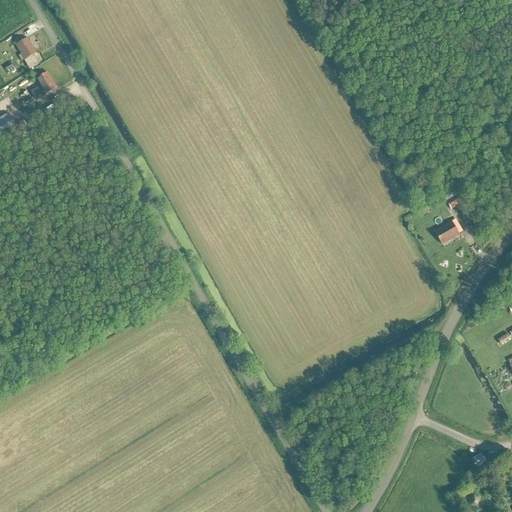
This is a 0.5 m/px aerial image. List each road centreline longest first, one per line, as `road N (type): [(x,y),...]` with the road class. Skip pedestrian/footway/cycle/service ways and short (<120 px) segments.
road 1 (unclassified): [(326,511),(24,0)]
road 2 (unclassified): [(411,417),(464,297),(511,232)]
